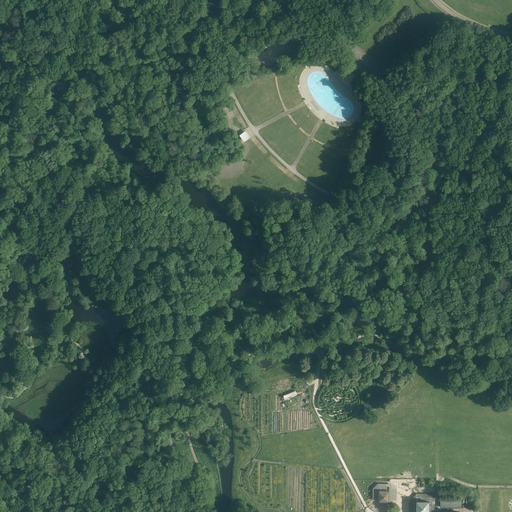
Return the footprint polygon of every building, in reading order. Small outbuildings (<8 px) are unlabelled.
[(249,137),(245,132),(241,135),(244,140),(249,137)] [(60,238),(59,244),(71,246),(72,240),(60,238)] [(389,489),(389,490),(379,490),(379,500),(394,500),(394,489),(390,485),(389,485),(389,488),(388,488),(388,489),(389,489)] [(462,498),(441,498),(441,507),(462,506),(462,498)] [(417,500),(416,511),(428,511),(429,500),(417,500)]
